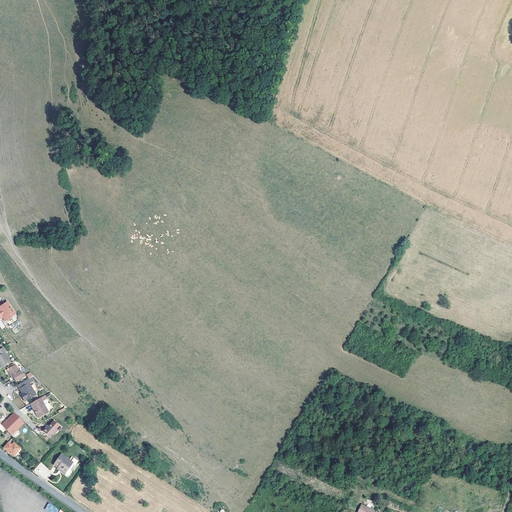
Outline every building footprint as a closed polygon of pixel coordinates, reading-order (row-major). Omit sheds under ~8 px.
[(0,321),(3,320),(4,322),(14,315),(7,305),(2,308),(3,309),(0,310),(0,321)] [(0,367),(1,369),(11,364),(3,349),(0,350),(0,367)] [(12,375),(14,378),(16,382),(24,377),(21,371),(20,372),(15,364),(7,370),(11,376),(12,375)] [(35,382),(33,377),(30,379),(18,385),(26,401),(31,398),(31,396),(35,394),(30,385),(35,382)] [(41,399),(30,405),(38,419),(49,413),(41,399)] [(24,423),(14,413),(2,425),(12,435),(24,423)] [(47,426),(42,432),(51,438),(58,430),(57,428),(59,425),(53,421),(49,427),(47,426)] [(9,443),(4,449),(14,457),(17,453),(18,454),(22,449),(14,443),(12,446),(9,443)] [(61,472),(65,475),(66,474),(69,470),(73,464),(74,463),(70,460),(62,454),(54,465),(62,471),(61,472)] [(72,457),(70,460),(74,463),(73,464),(75,466),(76,466),(79,462),(72,457)] [(49,511),(57,511),(59,509),(49,503),(44,509),(49,511)]
